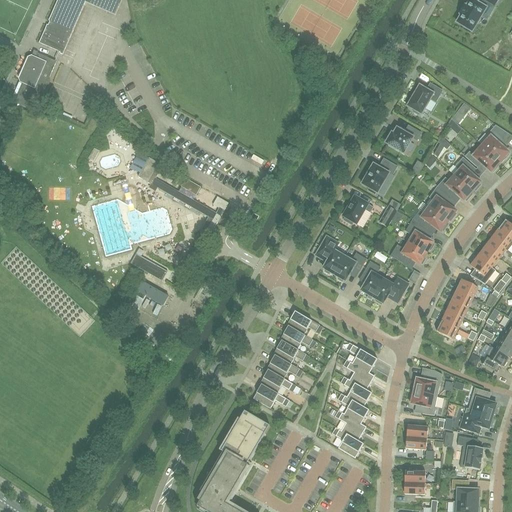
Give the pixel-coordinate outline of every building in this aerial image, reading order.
[(63,55),(86,3),(115,16),(122,0),(121,0),(57,0),(49,21),(50,22),(48,26),(47,25),(39,43),(60,52),(59,54),(63,55)] [(494,6),(498,0),(479,0),(478,3),(472,0),(470,0),(467,7),(465,6),(461,14),(462,15),(457,23),(472,32),(486,8),(489,3),(494,6)] [(56,62),(38,54),(36,58),(32,56),(28,58),(19,79),(21,84),(24,85),(16,103),(29,108),(31,102),(40,105),(44,95),(43,92),(56,62)] [(420,86),(419,86),(419,87),(415,94),(414,94),(412,99),(408,106),(407,106),(407,107),(408,107),(421,115),(430,100),(435,103),(442,91),(430,84),(426,90),(420,86)] [(397,129),(393,134),(390,132),(385,140),(387,141),(386,144),(403,154),(413,139),(417,141),(421,134),(408,126),(404,133),(397,129)] [(482,147),(500,163),(503,159),(504,160),(509,155),(508,154),(508,153),(502,148),(505,144),(506,145),(506,144),(502,141),(508,134),(495,126),(487,135),(490,138),(482,147)] [(450,146),(441,137),(438,142),(440,144),(434,155),(439,159),(446,150),(450,146)] [(500,163),(482,147),(473,156),(469,152),(465,157),(478,169),(482,165),(491,173),(492,172),(493,173),(497,168),(496,167),(500,163)] [(104,172),(126,170),(124,157),(118,158),(117,154),(102,155),(104,172)] [(151,185),(155,179),(158,174),(164,178),(169,170),(148,158),(138,177),(151,185)] [(454,176),(472,192),(473,190),(475,192),(481,185),(479,184),(481,183),(472,175),(476,170),(463,158),(454,167),(459,171),(454,176)] [(378,168),(374,165),(373,164),(372,165),(373,166),(362,184),(362,183),(361,185),(363,185),(369,189),(367,191),(375,195),(376,193),(377,194),(378,193),(388,175),(389,174),(392,176),(397,167),(383,159),(378,168)] [(472,192),(454,176),(449,182),(445,178),(436,188),(447,196),(452,191),(463,202),(465,200),(466,202),(472,195),(471,193),(472,192)] [(196,195),(200,188),(186,179),(181,187),(196,195)] [(429,208),(448,222),(449,220),(451,221),(456,214),(454,213),(455,211),(443,202),(447,196),(436,188),(429,198),(433,201),(429,208)] [(227,203),(216,197),(211,205),(218,208),(219,209),(222,211),(227,203)] [(373,208),(354,197),(343,217),(345,218),(344,220),(352,225),(353,223),(356,225),(365,210),(370,213),(373,208)] [(397,212),(388,207),(379,223),(387,228),(397,212)] [(219,209),(218,208),(212,219),(216,222),(222,211),(219,209)] [(448,222),(429,208),(424,214),(419,210),(412,221),(423,229),(427,223),(440,232),(441,230),(443,232),(448,224),(447,223),(448,222)] [(258,217),(253,214),(247,225),(252,228),(258,217)] [(406,241),(426,254),(429,250),(430,251),(434,245),(432,244),(433,243),(420,235),(423,229),(412,221),(405,232),(410,235),(406,241)] [(511,225),(505,221),(498,230),(511,240),(511,225)] [(511,240),(498,230),(491,239),(505,250),(507,251),(511,244),(511,240)] [(334,275),(346,255),(335,248),(338,243),(326,236),(318,251),(329,257),(323,269),(324,270),(324,272),(328,274),(330,273),(334,275)] [(505,250),(491,239),(484,248),(498,259),(504,252),(505,250)] [(426,254),(406,241),(402,248),(397,245),(390,256),(402,264),(406,257),(419,265),(420,264),(422,265),(426,259),(424,258),(426,254)] [(496,262),(498,259),(484,248),(477,257),(495,271),(491,268),(496,262)] [(167,272),(143,258),(136,254),(131,264),(137,268),(162,282),(167,272)] [(353,259),(346,255),(334,275),(338,277),(338,280),(342,282),(344,281),(345,282),(353,268),(359,272),(366,260),(356,254),(353,259)] [(492,276),(495,271),(477,257),(470,266),(478,273),(474,278),(485,285),(492,276)] [(372,297),(384,276),(378,272),(380,268),(370,261),(363,273),(369,277),(361,290),(362,291),(361,293),(367,297),(368,295),(372,297)] [(396,283),(384,276),(372,297),(376,300),(375,302),(381,305),(382,303),(383,304),(389,294),(400,300),(410,285),(398,278),(396,283)] [(462,280),(456,291),(472,298),(477,288),(462,280)] [(163,307),(168,297),(142,282),(136,291),(139,293),(131,308),(138,311),(146,297),(163,307)] [(456,291),(451,301),(467,309),(472,298),(456,291)] [(462,319),(467,309),(451,301),(446,311),(462,319)] [(446,311),(441,322),(457,330),(462,319),(446,311)] [(304,335),(308,328),(319,334),(323,328),(294,312),(286,326),(303,336),(304,335)] [(452,340),(457,330),(441,322),(436,332),(452,340)] [(297,350),(302,342),(313,348),(316,343),(304,335),(303,336),(286,326),(288,327),(280,341),(297,351),(297,350)] [(500,340),(511,346),(511,333),(506,330),(500,340)] [(483,343),(486,337),(480,335),(480,336),(478,340),(483,343)] [(509,359),(511,354),(511,346),(500,340),(494,350),(509,359)] [(295,357),(306,363),(309,357),(297,350),(297,351),(280,341),(281,342),(273,355),(290,365),(295,357)] [(349,344),(346,350),(356,356),(352,364),(369,374),(377,360),(349,344)] [(503,369),(509,359),(494,350),(491,348),(482,364),(496,372),(499,366),(503,369)] [(169,361),(173,357),(168,353),(164,356),(169,361)] [(299,378),(303,372),(290,365),(273,355),(274,356),(266,370),(283,380),(284,379),(288,371),(299,378)] [(479,361),(472,357),(468,365),(475,369),(479,361)] [(342,366),(353,373),(349,381),(343,377),(372,394),(367,391),(375,377),(369,374),(352,364),(346,360),(342,366)] [(266,370),(268,371),(260,385),(276,394),(277,393),(281,386),(293,392),(296,386),(284,379),(283,380),(266,370)] [(414,392),(437,397),(440,385),(442,375),(434,371),(429,370),(426,381),(416,379),(416,380),(414,380),(412,387),(414,387),(414,392)] [(351,390),(347,397),(341,394),(340,394),(369,411),(364,408),(372,394),(343,377),(340,383),(351,390)] [(269,409),(275,400),(286,406),(289,401),(289,400),(277,393),(276,394),(260,385),(261,386),(253,399),(269,409)] [(294,393),(303,397),(307,389),(298,385),(294,393)] [(486,401),(489,393),(475,388),(468,409),(492,417),(493,415),(495,415),(498,407),(496,406),(496,404),(486,401)] [(422,414),(434,416),(436,409),(435,408),(437,397),(414,392),(413,396),(411,395),(409,402),(411,403),(411,404),(424,407),(422,414)] [(344,414),(338,411),(366,428),(361,425),(369,411),(340,394),(337,400),(348,407),(344,414)] [(492,419),(492,417),(468,409),(466,409),(460,428),(476,433),(478,426),(489,429),(489,427),(491,428),(494,420),(492,419)] [(334,417),(345,424),(341,432),(335,428),(335,429),(363,445),(364,445),(358,441),(366,428),(338,411),(334,417)] [(245,511),(228,501),(247,467),(244,465),(262,433),(265,435),(270,427),(245,412),(222,452),(225,454),(203,493),(205,495),(197,508),(204,511),(245,511)] [(427,439),(428,428),(408,426),(407,438),(427,439)] [(363,445),(335,429),(332,434),(343,441),(338,449),(355,459),(363,445)] [(460,467),(479,471),(481,464),(482,464),(483,456),(482,456),(483,449),(473,447),(475,439),(459,437),(457,445),(463,446),(460,467)] [(426,451),(427,439),(407,438),(406,449),(426,451)] [(405,472),(405,484),(425,484),(425,473),(405,472)] [(457,502),(478,503),(478,498),(480,499),(481,491),(469,490),(469,489),(467,487),(465,487),(466,481),(452,481),(452,490),(458,490),(457,502)] [(425,484),(405,484),(405,495),(425,496),(425,484)] [(479,511),(480,509),(478,508),(478,503),(457,502),(453,502),(452,511),(479,511)]
